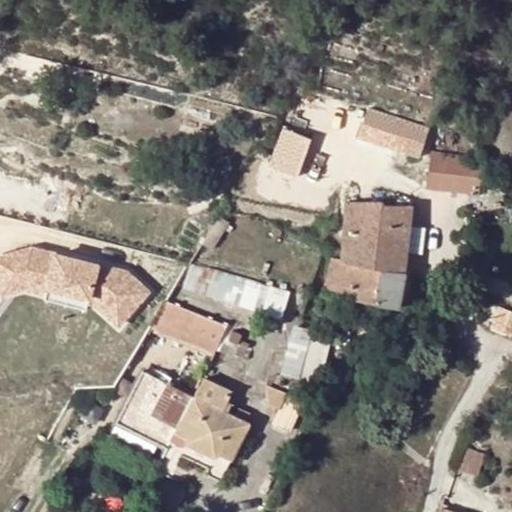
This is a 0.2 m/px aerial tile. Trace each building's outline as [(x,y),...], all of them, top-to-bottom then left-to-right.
[(408,137),(424,142),(429,127),(368,107),(359,138),(403,153),(408,137)] [(350,137),(355,113),(343,110),(339,135),(350,137)] [(300,180),(316,141),(281,127),(265,166),(300,180)] [(459,163),(459,157),(431,153),(427,188),(477,194),(480,166),(459,163)] [(405,273),(408,250),(410,227),(411,207),(385,206),(385,203),(346,201),(342,260),(342,264),(381,269),(405,273)] [(424,229),(410,227),(408,250),(421,251),(424,229)] [(33,247),(0,256),(0,280),(3,293),(24,288),(47,293),(49,287),(88,298),(119,323),(148,291),(127,271),(116,268),(109,275),(98,264),(33,247)] [(342,260),(332,258),(323,295),(336,296),(375,303),(381,269),(342,264),(342,260)] [(189,266),(183,286),(262,309),(268,287),(207,270),(189,266)] [(381,269),(375,303),(400,307),(405,273),(381,269)] [(88,298),(49,287),(47,293),(45,300),(85,310),(88,298)] [(308,299),(268,287),(262,309),(302,320),(308,299)] [(215,356),(225,336),(228,328),(167,303),(160,313),(151,329),(215,356)] [(296,377),(309,332),(295,328),(282,373),(296,377)] [(236,347),(234,355),(247,359),(249,352),(236,347)] [(144,374),(119,424),(159,443),(169,424),(178,429),(194,398),(144,374)] [(222,412),(232,392),(204,379),(194,398),(178,429),(168,448),(180,454),(209,468),(205,474),(219,481),(247,424),(243,422),(230,416),(222,412)] [(278,412),(286,395),(266,386),(266,404),(266,405),(278,412)] [(288,430),(302,402),(287,395),(286,395),(278,412),(273,422),(288,430)] [(243,422),(246,414),(233,409),(230,416),(243,422)] [(159,443),(119,424),(112,438),(152,457),(159,443)] [(169,424),(159,443),(168,448),(178,429),(169,424)] [(479,475),(487,452),(468,447),(458,470),(479,475)] [(58,511),(59,510),(47,503),(42,511),(58,511)]
